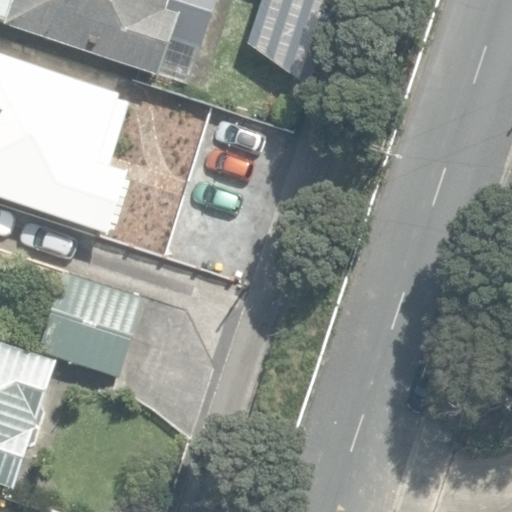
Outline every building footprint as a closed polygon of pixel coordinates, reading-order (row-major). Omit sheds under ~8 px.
[(6,26),(188,86),(216,0),(0,0),(0,17),(8,20),(6,26)] [(263,0),(249,45),(308,90),(335,0),(263,0)] [(0,198),(111,234),(130,175),(110,168),(131,105),(0,58),(0,198)] [(39,352),(121,378),(147,299),(65,272),(39,352)] [(0,485),(16,491),(60,366),(0,344),(0,485)]
